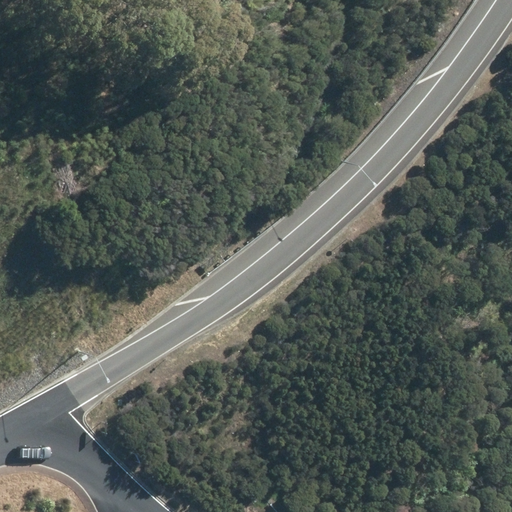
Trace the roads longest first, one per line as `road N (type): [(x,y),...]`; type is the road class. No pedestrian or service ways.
road 1 (motorway): [(4,435),(146,359),(285,259),(435,112),(509,0)]
road 2 (secondary): [(4,435),(62,440),(99,465),(120,495)]
